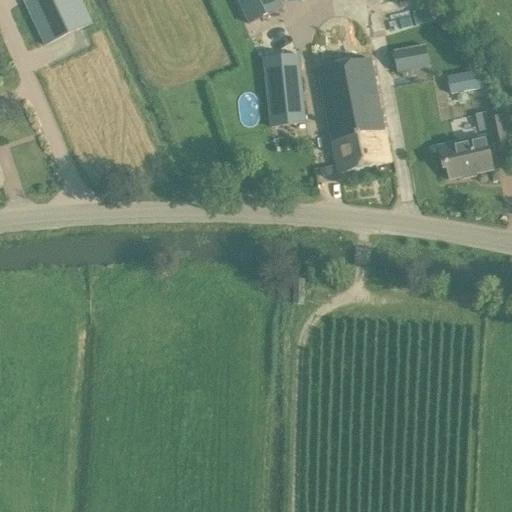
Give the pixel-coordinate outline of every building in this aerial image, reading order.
[(23,0),(44,43),(91,21),(80,0),(23,0)] [(243,0),(254,23),(287,6),(284,0),(243,0)] [(427,48),(418,49),(393,53),(397,74),(430,68),(427,48)] [(271,128),(306,124),(299,57),(264,61),(271,128)] [(327,125),(381,115),(370,62),(320,72),(318,74),(326,122),(327,125)] [(480,74),(448,79),(451,95),(483,89),(480,74)] [(381,115),(327,125),(337,175),(391,165),(381,115)] [(494,152),(509,149),(502,119),(487,122),(494,152)] [(448,181),(493,171),(486,138),(437,149),(441,165),(444,164),(448,181)]
